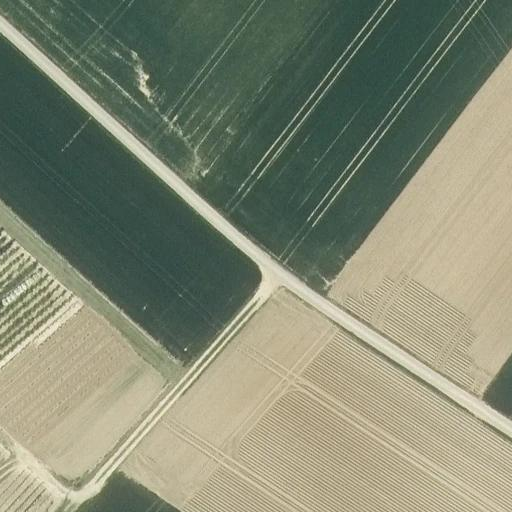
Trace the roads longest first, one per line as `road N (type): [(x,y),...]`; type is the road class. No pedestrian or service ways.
road 1 (track): [(511,435),(275,276),(0,23)]
road 2 (track): [(293,288),(94,511)]
road 3 (track): [(93,511),(0,427)]
